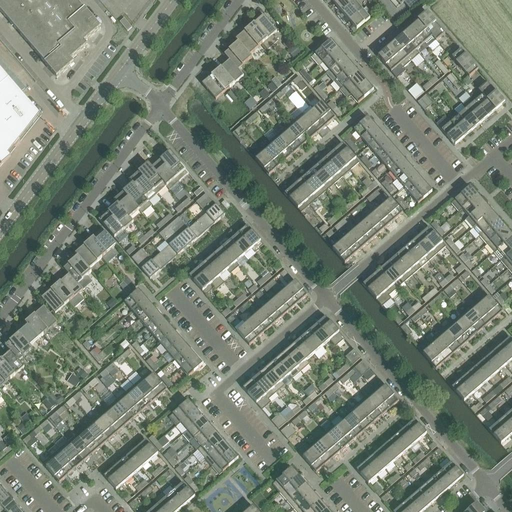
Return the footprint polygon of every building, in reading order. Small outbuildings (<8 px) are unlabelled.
[(101,29),(85,11),(84,11),(74,0),(0,0),(0,12),(45,65),(44,65),(57,79),(74,65),(71,61),(87,47),(84,43),(101,29)] [(339,17),(356,3),(352,0),(342,0),(335,7),(340,12),(337,15),(339,17)] [(394,0),(400,7),(404,4),(411,12),(424,0),(394,0)] [(349,23),(363,11),(356,3),(339,17),(341,20),(344,17),(349,23)] [(353,34),(370,20),(363,11),(349,23),(354,29),(351,31),(353,34)] [(445,35),(428,15),(419,22),(436,42),(445,35)] [(272,37),(277,33),(263,17),(249,29),(262,45),(268,51),(278,43),(272,37)] [(124,19),(119,23),(127,32),(132,29),(124,19)] [(419,22),(411,29),(424,45),(427,49),(435,42),(436,43),(436,42),(419,22)] [(262,45),(249,29),(235,41),(238,44),(251,60),(252,60),(249,56),(262,45)] [(424,45),(411,29),(403,36),(419,56),(420,55),(417,51),(424,45)] [(419,56),(403,36),(394,43),(411,63),(419,56)] [(330,42),(311,59),(319,67),(322,64),(338,51),(330,42)] [(411,63),(394,43),(386,51),(405,72),(406,72),(403,69),(411,63)] [(238,71),(251,60),(238,44),(224,56),(229,62),(243,78),(243,77),(238,71)] [(329,72),(345,59),(338,51),(322,64),(329,72)] [(405,72),(386,51),(378,58),(397,80),(405,72)] [(478,71),(461,51),(451,58),(469,79),(478,71)] [(329,72),(326,75),(333,83),(352,67),(345,59),(329,72)] [(243,78),(229,62),(216,73),(229,89),(243,78)] [(443,67),(439,62),(435,65),(440,71),(443,67)] [(352,67),(333,83),(340,91),(339,91),(340,92),(359,75),(352,67)] [(448,73),(443,67),(440,71),(444,76),(448,73)] [(19,92),(0,70),(0,165),(39,116),(19,92)] [(308,76),(303,71),(299,74),(304,80),(308,76)] [(288,81),(294,76),(290,72),(286,76),(286,78),(288,81)] [(229,89),(216,73),(202,85),(216,101),(229,89)] [(347,100),(366,83),(359,75),(340,92),(347,100)] [(456,81),(450,75),(446,79),(452,85),(456,81)] [(313,82),(308,76),(304,80),(309,85),(313,82)] [(296,86),(302,81),(298,77),(293,82),(296,86)] [(432,87),(438,82),(435,78),(429,83),(432,87)] [(461,88),(456,81),(452,85),(457,91),(461,88)] [(307,88),(302,83),(297,86),(302,92),(307,88)] [(358,105),(373,92),(366,83),(347,100),(351,97),(358,105)] [(426,92),(432,87),(429,83),(422,88),(426,92)] [(277,90),(272,84),(267,88),(272,94),(277,90)] [(437,93),(444,88),(440,84),(434,89),(437,93)] [(505,104),(488,85),(487,84),(479,92),(496,112),(505,104)] [(424,94),(417,86),(408,93),(415,101),(424,94)] [(297,98),(287,87),(282,92),(285,96),(291,103),(297,98)] [(322,93),(317,87),(314,90),(318,96),(322,93)] [(431,99),(437,93),(434,89),(428,95),(431,99)] [(269,96),(264,90),(259,95),(264,101),(269,96)] [(279,101),(285,96),(282,92),(276,97),(279,101)] [(496,112),(479,92),(478,92),(479,93),(471,100),(488,119),(496,112)] [(327,98),(322,93),(318,96),(323,102),(327,98)] [(433,105),(426,96),(417,104),(424,112),(433,105)] [(488,119),(471,100),(463,107),(480,126),(488,119)] [(278,109),(271,101),(265,106),(268,110),(269,109),(273,114),(278,109)] [(336,109),(331,103),(327,106),(332,112),(336,109)] [(335,120),(322,104),(313,112),(326,127),(335,120)] [(262,115),(268,110),(265,106),(259,111),(262,115)] [(480,126),(463,107),(466,111),(459,117),(456,113),(455,114),(471,133),(480,126)] [(326,127),(313,112),(310,108),(302,115),(318,134),(326,127)] [(341,115),(336,109),(332,112),(337,118),(341,115)] [(471,133),(455,114),(447,120),(445,117),(444,118),(463,140),(471,133)] [(253,124),(259,119),(255,115),(249,120),(253,124)] [(318,134),(302,115),(294,122),(297,126),(310,141),(318,134)] [(463,140),(444,118),(436,125),(455,147),(463,140)] [(361,140),(375,128),(368,119),(354,131),(361,140)] [(247,129),(253,124),(249,120),(243,125),(247,129)] [(310,141),(297,126),(289,132),(286,129),(285,129),(302,148),(310,141)] [(238,137),(244,131),(241,127),(234,133),(238,137)] [(368,148),(382,136),(375,128),(361,140),(368,148)] [(302,148),(285,129),(277,136),(294,155),(302,148)] [(294,155),(277,136),(269,143),(286,163),(294,155)] [(375,156),(389,144),(382,136),(368,148),(375,156)] [(354,146),(350,141),(346,144),(350,149),(354,146)] [(286,163),(269,143),(261,150),(277,170),(286,163)] [(382,164),(396,152),(389,144),(375,156),(382,164)] [(359,164),(342,145),(334,152),(350,172),(359,164)] [(358,151),(354,146),(350,149),(354,154),(358,151)] [(277,170),(261,150),(252,158),(269,177),(277,170)] [(350,172),(334,152),(326,159),(342,179),(350,172)] [(389,173),(403,161),(396,152),(382,164),(389,173)] [(189,175),(171,154),(170,153),(160,161),(179,183),(189,175)] [(368,162),(364,157),(360,161),(364,166),(368,162)] [(342,179),(326,159),(318,167),(334,186),(342,179)] [(179,183),(160,161),(151,169),(148,165),(170,191),(179,183)] [(396,181),(410,169),(403,161),(389,173),(396,181)] [(372,167),(368,162),(364,166),(369,171),(372,167)] [(170,191),(148,165),(138,174),(157,196),(166,188),(170,192),(170,191)] [(334,186),(318,167),(309,174),(326,193),(334,186)] [(403,189),(417,177),(410,169),(396,181),(403,189)] [(380,175),(375,170),(371,174),(376,179),(380,175)] [(157,196),(138,174),(132,179),(129,182),(130,182),(151,207),(152,207),(148,203),(157,196)] [(326,193),(309,174),(301,181),(318,200),(326,193)] [(410,197),(424,185),(417,177),(403,189),(410,197)] [(376,188),(372,184),(372,185),(367,179),(362,184),(367,189),(366,190),(369,194),(376,188)] [(318,200),(301,181),(293,188),(310,207),(318,200)] [(151,207),(130,182),(129,182),(132,186),(123,194),(142,216),(151,207)] [(389,187),(385,182),(381,185),(385,190),(389,187)] [(418,206),(432,194),(424,185),(410,197),(418,206)] [(394,192),(389,187),(385,190),(390,195),(394,192)] [(310,207),(293,188),(284,195),(301,214),(310,207)] [(458,213),(477,197),(470,188),(451,205),(458,213)] [(197,198),(203,192),(201,189),(194,195),(197,198)] [(363,199),(369,194),(366,190),(360,195),(363,199)] [(375,200),(380,196),(376,192),(371,196),(375,200)] [(142,216),(123,194),(114,202),(117,206),(118,206),(133,223),(130,219),(139,212),(142,216)] [(225,217),(217,208),(206,195),(196,204),(206,215),(197,223),(206,233),(225,217)] [(370,204),(375,200),(371,196),(367,200),(370,204)] [(469,218),(484,205),(477,197),(458,213),(462,210),(469,218)] [(353,208),(359,202),(356,198),(350,204),(353,208)] [(403,203),(399,198),(395,202),(400,207),(403,203)] [(185,208),(191,202),(189,199),(182,205),(185,208)] [(403,215),(390,201),(382,208),(394,222),(403,215)] [(230,207),(228,206),(225,202),(221,205),(226,211),(230,207)] [(408,208),(403,203),(400,207),(404,211),(408,208)] [(347,213),(353,208),(350,204),(343,209),(347,213)] [(178,214),(185,208),(182,205),(175,211),(178,214)] [(476,227),(491,213),(484,205),(469,218),(476,227)] [(133,223),(118,206),(117,206),(108,214),(124,232),(133,223)] [(358,214),(363,210),(360,206),(355,210),(358,214)] [(394,222),(382,208),(374,215),(386,229),(394,222)] [(354,218),(358,214),(355,210),(350,214),(354,218)] [(337,222),(343,217),(340,213),(333,218),(337,222)] [(472,230),(479,238),(499,221),(491,213),(476,227),(472,230)] [(124,232),(108,214),(102,218),(103,219),(100,222),(114,240),(124,232)] [(166,224),(173,218),(170,215),(163,221),(166,224)] [(386,229),(374,215),(365,222),(378,236),(386,229)] [(330,227),(337,222),(333,218),(327,223),(330,227)] [(187,249),(206,233),(197,223),(188,230),(178,219),(169,227),(187,249)] [(342,228),(347,224),(344,220),(339,224),(342,228)] [(159,230),(166,224),(163,221),(157,227),(159,230)] [(499,221),(479,238),(486,246),(506,229),(499,221)] [(378,236),(365,222),(357,229),(369,243),(378,236)] [(440,229),(435,223),(431,226),(436,232),(440,229)] [(337,232),(342,228),(339,224),(334,228),(337,232)] [(322,234),(329,229),(325,225),(319,231),(322,234)] [(187,249),(169,227),(159,236),(169,247),(160,255),(169,265),(187,249)] [(264,247),(247,227),(238,235),(255,254),(264,247)] [(369,243),(357,229),(349,236),(361,250),(369,243)] [(429,229),(420,236),(437,255),(444,250),(444,249),(446,248),(429,229)] [(445,235),(440,229),(436,232),(441,238),(445,235)] [(486,246),(493,254),(511,238),(511,236),(506,229),(486,246)] [(112,251),(116,247),(102,231),(88,243),(108,265),(117,257),(112,251)] [(148,240),(154,234),(152,231),(145,237),(148,240)] [(329,239),(334,235),(331,231),(326,236),(329,239)] [(255,254),(238,235),(230,242),(244,257),(251,251),(254,254),(255,254)] [(361,250),(349,236),(341,244),(353,258),(361,250)] [(420,236),(412,243),(429,262),(437,255),(420,236)] [(141,246),(148,240),(145,237),(138,243),(141,246)] [(511,238),(493,254),(501,263),(511,252),(511,238)] [(454,246),(449,240),(445,243),(450,249),(454,246)] [(244,257),(230,242),(222,249),(239,268),(236,264),(244,257)] [(108,265),(88,243),(75,255),(91,274),(89,271),(102,259),(107,265),(108,265)] [(412,243),(404,250),(421,270),(429,262),(412,243)] [(353,258),(341,244),(332,251),(345,265),(353,258)] [(460,252),(454,246),(450,249),(456,255),(460,252)] [(129,256),(136,251),(133,247),(126,253),(129,256)] [(239,268),(222,249),(214,256),(227,271),(231,275),(239,268)] [(404,250),(396,257),(413,277),(421,270),(404,250)] [(150,281),(169,265),(160,255),(151,262),(141,251),(131,259),(150,281)] [(511,252),(501,263),(508,271),(511,267),(511,252)] [(91,274),(75,255),(77,258),(64,270),(83,292),(93,283),(87,277),(91,274)] [(468,262),(463,255),(459,259),(464,265),(468,262)] [(227,271),(214,256),(206,263),(219,279),(227,271)] [(396,257),(388,264),(404,284),(413,277),(396,257)] [(474,268),(468,262),(464,265),(470,271),(474,268)] [(219,279),(206,263),(198,270),(214,289),(215,289),(212,285),(219,279)] [(388,264),(380,271),(396,291),(404,284),(388,264)] [(276,274),(283,269),(279,265),(273,270),(276,274)] [(458,276),(465,270),(461,266),(455,272),(458,276)] [(83,292),(64,270),(69,276),(55,288),(74,310),(84,301),(79,295),(83,292)] [(214,289),(198,270),(189,277),(206,297),(214,289)] [(480,276),(475,270),(471,273),(476,279),(480,276)] [(283,279),(288,275),(285,271),(280,275),(283,279)] [(380,271),(371,279),(388,298),(390,296),(396,291),(380,271)] [(464,281),(470,276),(467,272),(461,277),(464,281)] [(266,283),(272,278),(268,274),(262,279),(266,283)] [(448,284),(454,279),(451,275),(445,280),(448,284)] [(260,288),(266,283),(262,279),(257,284),(260,288)] [(390,300),(371,279),(363,286),(382,308),(390,300)] [(135,291),(140,286),(135,280),(129,284),(135,291)] [(442,289),(448,284),(445,280),(439,286),(442,289)] [(490,286),(484,280),(480,284),(486,290),(490,286)] [(271,289),(276,285),(273,281),(268,285),(271,289)] [(453,291),(459,286),(456,282),(450,287),(453,291)] [(307,297),(304,293),(295,283),(286,290),(299,304),(307,297)] [(266,294),(271,289),(268,285),(263,290),(266,294)] [(251,296),(257,290),(254,286),(248,292),(251,296)] [(495,293),(490,286),(486,290),(491,296),(495,293)] [(447,296),(453,291),(450,287),(444,292),(447,296)] [(74,310),(55,288),(41,300),(55,315),(69,304),(74,310)] [(431,299),(438,293),(434,289),(428,295),(431,299)] [(299,304),(286,290),(278,297),(290,311),(299,304)] [(131,312),(145,300),(138,292),(124,304),(131,312)] [(258,301),(263,296),(260,292),(255,297),(258,301)] [(243,296),(238,300),(242,304),(247,299),(244,295),(243,296)] [(425,304),(431,299),(428,295),(422,300),(425,304)] [(437,305),(443,299),(440,296),(434,301),(437,305)] [(290,311),(278,297),(270,304),(282,319),(290,311)] [(504,303),(499,297),(495,300),(500,306),(504,303)] [(502,314),(489,298),(480,305),(494,321),(502,314)] [(117,305),(112,300),(106,305),(111,310),(117,305)] [(138,320),(152,308),(145,300),(131,312),(138,320)] [(236,309),(242,304),(238,300),(233,305),(236,309)] [(431,310),(437,305),(434,301),(428,306),(431,310)] [(247,310),(252,306),(248,302),(243,306),(247,310)] [(415,313),(421,307),(418,303),(412,309),(415,313)] [(509,309),(504,303),(500,306),(505,312),(509,309)] [(282,319),(270,304),(262,312),(274,326),(282,319)] [(494,321),(480,305),(472,312),(472,313),(485,328),(494,321)] [(242,315),(247,310),(243,306),(238,311),(242,315)] [(145,328),(160,316),(152,308),(138,320),(145,328)] [(469,309),(461,316),(477,335),(485,328),(472,313),(472,312),(469,308),(469,309)] [(57,324),(49,314),(44,309),(39,313),(39,312),(30,320),(44,336),(57,324)] [(225,319),(231,313),(228,309),(221,315),(225,319)] [(409,318),(415,313),(412,309),(406,314),(409,318)] [(421,319),(427,314),(423,310),(417,315),(421,319)] [(274,326),(262,312),(254,319),(266,333),(274,326)] [(402,324),(395,315),(391,319),(398,327),(402,324)] [(414,324),(421,319),(417,315),(411,320),(414,324)] [(153,337),(167,325),(160,316),(145,328),(153,337)] [(453,323),(452,324),(455,327),(456,327),(469,342),(477,335),(461,316),(453,323)] [(230,325),(235,321),(232,317),(227,321),(230,325)] [(344,340),(325,318),(317,326),(336,348),(344,340)] [(266,333),(254,319),(246,326),(258,340),(266,333)] [(44,336),(30,320),(21,328),(16,332),(19,335),(30,348),(44,336)] [(160,345),(174,333),(167,325),(153,337),(160,345)] [(258,340),(246,326),(237,333),(249,347),(258,340)] [(336,348),(317,326),(309,333),(322,348),(330,342),(335,348),(336,348)] [(412,335),(404,326),(400,330),(408,338),(412,335)] [(469,342),(456,327),(455,327),(448,333),(447,334),(461,349),(469,342)] [(444,330),(436,337),(453,356),(461,349),(447,334),(448,333),(445,330),(444,330)] [(167,353),(181,341),(174,333),(160,345),(167,353)] [(322,348),(309,333),(300,340),(314,355),(322,348)] [(33,351),(30,348),(19,335),(14,339),(5,347),(10,353),(19,362),(33,351)] [(436,337),(428,344),(432,347),(431,348),(445,363),(453,356),(436,337)] [(511,341),(510,339),(501,346),(511,358),(511,341)] [(314,355),(300,340),(292,347),(306,362),(314,355)] [(174,361),(188,349),(181,341),(167,353),(174,361)] [(426,341),(417,349),(423,355),(436,371),(445,363),(431,348),(432,347),(428,344),(426,341)] [(91,348),(87,343),(83,346),(87,351),(91,348)] [(511,361),(511,358),(501,346),(493,353),(505,367),(511,361)] [(306,362),(292,347),(284,354),(301,373),(309,365),(306,362)] [(144,353),(140,348),(136,351),(140,356),(144,353)] [(181,369),(195,357),(188,349),(174,361),(181,369)] [(98,356),(94,351),(90,354),(94,359),(98,356)] [(125,360),(131,355),(128,351),(122,357),(125,360)] [(361,359),(354,351),(345,358),(352,367),(361,359)] [(24,368),(19,362),(10,353),(6,357),(0,361),(0,367),(11,380),(24,368)] [(505,367),(493,353),(485,360),(497,374),(505,367)] [(284,354),(276,361),(293,380),(301,373),(284,354)] [(102,361),(98,356),(94,359),(98,364),(102,361)] [(119,366),(125,360),(122,357),(116,362),(119,366)] [(188,378),(202,366),(195,357),(181,369),(188,378)] [(497,374),(485,360),(477,367),(489,381),(497,374)] [(276,361),(268,368),(284,387),(293,380),(276,361)] [(370,370),(363,362),(354,369),(362,378),(370,370)] [(109,375),(115,369),(111,365),(105,371),(109,375)] [(344,374),(350,369),(347,365),(341,370),(344,374)] [(0,389),(11,380),(0,367),(0,389)] [(489,381),(477,367),(468,374),(481,389),(489,381)] [(284,387),(268,368),(260,375),(276,394),(284,387)] [(89,377),(83,370),(78,375),(84,381),(89,377)] [(339,379),(344,374),(341,370),(335,375),(339,379)] [(103,380),(109,375),(105,371),(100,376),(103,380)] [(350,380),(356,375),(353,371),(346,376),(350,380)] [(167,392),(150,373),(142,380),(158,399),(167,392)] [(77,388),(81,381),(73,374),(68,382),(77,388)] [(481,389),(468,374),(460,382),(472,396),(481,389)] [(276,394),(260,375),(251,382),(270,404),(271,404),(269,401),(276,394)] [(168,381),(164,376),(160,379),(164,384),(168,381)] [(343,386),(350,380),(346,376),(340,382),(343,386)] [(328,388),(334,383),(330,379),(324,384),(328,388)] [(92,389),(98,384),(95,380),(89,385),(92,389)] [(158,399),(142,380),(133,387),(150,406),(158,399)] [(172,386),(168,381),(164,384),(168,389),(172,386)] [(399,403),(380,381),(371,388),(390,410),(399,403)] [(270,404),(251,382),(243,389),(262,411),(270,404)] [(472,396),(460,382),(452,389),(464,403),(472,396)] [(502,391),(507,386),(504,383),(499,387),(502,391)] [(322,393),(328,388),(324,384),(318,390),(322,393)] [(86,395),(92,389),(89,385),(82,391),(86,395)] [(333,394),(339,389),(336,385),(330,390),(333,394)] [(150,406),(133,387),(125,394),(142,413),(150,406)] [(390,410),(371,388),(370,389),(373,392),(365,398),(382,417),(390,410)] [(328,399),(333,394),(330,390),(324,395),(328,399)] [(491,401),(496,396),(493,392),(488,397),(491,401)] [(312,402),(317,397),(314,393),(308,398),(312,402)] [(76,403),(82,398),(79,394),(72,399),(76,403)] [(142,413),(125,394),(117,401),(133,420),(142,413)] [(56,405),(53,402),(49,397),(43,402),(50,410),(56,405)] [(57,407),(65,399),(64,397),(59,397),(53,402),(56,405),(57,407)] [(486,405),(491,401),(488,397),(483,401),(486,405)] [(306,407),(312,402),(308,398),(302,403),(306,407)] [(382,417),(365,398),(357,405),(374,425),(382,417)] [(69,409),(76,403),(72,399),(66,405),(69,409)] [(496,407),(501,403),(498,399),(493,403),(496,407)] [(317,408),(323,403),(319,400),(314,404),(317,408)] [(133,420),(117,401),(109,408),(125,428),(133,420)] [(188,402),(169,419),(176,427),(180,424),(195,410),(188,402)] [(491,411),(496,407),(493,403),(488,407),(491,411)] [(311,413),(317,408),(314,404),(308,409),(311,413)] [(478,412),(483,408),(479,404),(474,408),(478,412)] [(374,425),(357,405),(357,406),(360,409),(352,416),(365,432),(374,425)] [(295,416),(301,411),(298,407),(292,412),(295,416)] [(59,418),(65,412),(62,408),(56,414),(59,418)] [(125,428),(109,408),(100,415),(117,435),(125,428)] [(187,432),(202,418),(195,410),(180,424),(187,432)] [(483,418),(488,414),(485,410),(480,414),(483,418)] [(289,422),(295,416),(292,412),(285,418),(289,422)] [(349,412),(341,419),(344,423),(357,439),(365,432),(352,416),(349,412)] [(301,422),(307,417),(303,413),(297,418),(301,422)] [(26,425),(32,420),(27,414),(21,420),(24,423),(26,425)] [(53,423),(59,418),(56,414),(50,419),(53,423)] [(117,435),(100,415),(92,422),(109,442),(117,435)] [(287,423),(280,415),(271,422),(278,431),(287,423)] [(511,435),(511,424),(505,417),(497,424),(509,439),(511,435)] [(194,440),(209,427),(202,418),(187,432),(194,440)] [(295,427),(301,422),(297,418),(292,423),(295,427)] [(426,435),(414,421),(406,429),(418,443),(426,435)] [(43,431),(49,426),(46,422),(40,427),(43,431)] [(109,442),(92,422),(84,430),(87,433),(101,449),(109,442)] [(30,430),(26,425),(24,423),(18,428),(24,435),(30,430)] [(357,439),(344,423),(336,430),(349,446),(357,439)] [(509,439),(497,424),(489,432),(501,446),(509,439)] [(296,434),(289,426),(280,433),(288,441),(296,434)] [(333,426),(324,434),(341,453),(349,446),(336,430),(333,426)] [(37,437),(43,431),(40,427),(33,433),(37,437)] [(201,448),(216,435),(209,427),(194,440),(201,448)] [(418,443),(406,429),(397,436),(410,450),(418,443)] [(87,433),(79,440),(92,456),(101,449),(87,433)] [(17,441),(13,436),(11,434),(6,439),(12,446),(17,441)] [(341,453),(324,434),(316,441),(333,460),(341,453)] [(205,459),(223,443),(216,435),(201,448),(197,451),(205,459)] [(26,446),(32,440),(29,436),(23,442),(26,446)] [(410,450),(397,436),(389,443),(401,457),(410,450)] [(92,456),(76,437),(68,444),(84,463),(92,456)] [(158,443),(152,437),(148,440),(154,446),(158,443)] [(169,443),(164,438),(158,443),(163,448),(169,443)] [(8,449),(1,441),(0,442),(0,450),(3,454),(8,449)] [(333,460),(316,441),(312,444),(310,441),(305,445),(324,467),(333,460)] [(158,456),(146,442),(137,449),(149,463),(158,456)] [(159,452),(163,449),(158,443),(154,446),(159,452)] [(211,468),(230,451),(223,443),(205,459),(211,468)] [(401,457),(389,443),(381,450),(393,464),(401,457)] [(432,452),(437,447),(433,443),(428,448),(432,452)] [(84,463),(68,444),(60,451),(76,470),(84,463)] [(324,467),(305,445),(297,452),(316,474),(324,467)] [(149,463),(137,449),(129,456),(141,470),(149,463)] [(393,464),(381,450),(373,457),(385,471),(393,464)] [(437,458),(442,454),(439,450),(434,454),(437,458)] [(76,470),(60,451),(51,458),(68,477),(76,470)] [(219,477),(238,460),(230,451),(211,468),(219,477)] [(172,459),(167,454),(163,457),(168,463),(172,459)] [(420,462),(425,458),(422,454),(417,458),(420,462)] [(141,470),(129,456),(121,463),(133,477),(141,470)] [(385,471),(373,457),(365,464),(377,478),(385,471)] [(68,477),(51,458),(43,465),(59,484),(68,477)] [(415,466),(420,462),(417,458),(412,462),(415,466)] [(177,465),(172,459),(168,463),(173,468),(177,465)] [(425,468),(430,464),(427,460),(422,464),(425,468)] [(133,477),(121,463),(112,470),(125,484),(133,477)] [(377,478),(365,464),(356,471),(368,485),(377,478)] [(420,472),(425,468),(422,464),(417,468),(420,472)] [(463,478),(451,464),(443,471),(455,485),(463,478)] [(407,473),(412,469),(408,465),(403,469),(407,473)] [(160,475),(165,471),(161,467),(156,471),(160,475)] [(184,474),(179,467),(175,471),(180,477),(184,474)] [(280,494),(299,478),(291,469),(272,486),(280,494)] [(125,484),(112,470),(104,477),(116,492),(125,484)] [(155,479),(160,475),(156,471),(151,475),(155,479)] [(412,479),(417,475),(414,471),(409,475),(412,479)] [(455,485),(443,471),(434,478),(447,492),(455,485)] [(165,481),(170,477),(167,473),(162,477),(165,481)] [(395,483),(400,479),(397,475),(392,479),(395,483)] [(160,486),(165,481),(162,477),(157,482),(160,486)] [(193,484),(188,478),(184,481),(189,487),(193,484)] [(299,478),(280,494),(287,503),(306,486),(299,478)] [(447,492),(434,478),(426,485),(438,499),(447,492)] [(391,487),(395,483),(392,479),(387,483),(391,487)] [(143,489),(148,485),(145,481),(140,485),(143,489)] [(401,489),(406,485),(402,481),(397,485),(401,489)] [(195,498),(183,484),(174,491),(186,505),(195,498)] [(199,490),(193,484),(189,487),(195,494),(199,490)] [(138,493),(143,489),(140,485),(135,489),(138,493)] [(396,493),(401,489),(397,485),(393,489),(396,493)] [(438,499),(426,485),(418,492),(430,506),(438,499)] [(294,511),(313,494),(306,486),(287,503),(294,511)] [(149,495),(154,491),(150,487),(145,491),(149,495)] [(379,497),(384,493),(380,489),(375,493),(379,497)] [(144,500),(149,495),(145,491),(140,496),(144,500)] [(178,511),(186,505),(174,491),(166,499),(177,511),(178,511)] [(0,508),(10,500),(3,492),(0,494),(0,508)] [(423,511),(430,506),(418,492),(410,500),(420,511),(423,511)] [(313,494),(294,511),(308,511),(320,502),(313,494)] [(127,504),(132,499),(128,495),(123,500),(127,504)] [(384,504),(389,499),(386,495),(381,500),(384,504)] [(177,511),(166,499),(158,506),(163,511),(177,511)] [(10,500),(0,508),(0,511),(12,511),(17,508),(10,500)] [(420,511),(410,500),(402,507),(406,511),(420,511)] [(132,510),(137,506),(134,502),(129,506),(132,510)] [(264,508),(258,502),(254,505),(260,511),(264,508)] [(325,511),(327,511),(320,502),(308,511),(325,511)]
